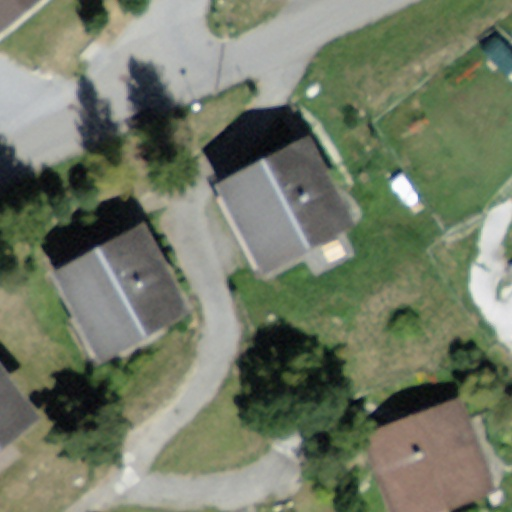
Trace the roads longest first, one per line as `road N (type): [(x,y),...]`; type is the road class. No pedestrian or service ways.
road 1 (residential): [(0,163),(180,48)]
road 2 (residential): [(180,48),(221,61),(263,51),(363,0)]
